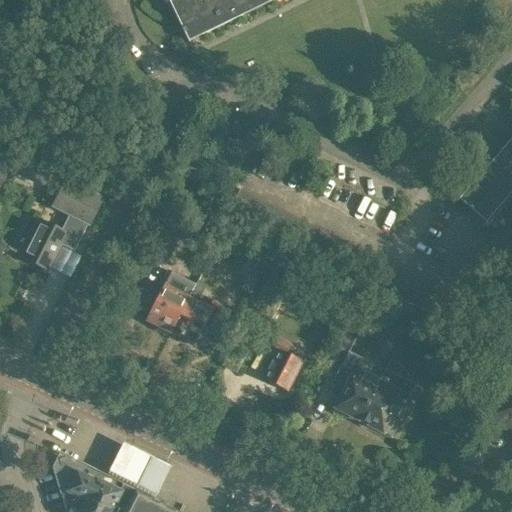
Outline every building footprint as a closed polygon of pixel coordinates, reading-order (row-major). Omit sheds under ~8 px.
[(174,0),(168,3),(187,43),(276,0),(174,0)] [(511,138),(458,200),(485,223),(500,236),(506,230),(490,217),(511,192),(511,138)] [(38,153),(47,158),(53,148),(43,143),(38,153)] [(13,171),(36,182),(43,166),(21,155),(13,171)] [(0,188),(11,167),(0,161),(0,188)] [(54,208),(70,216),(70,215),(79,220),(81,217),(86,219),(81,229),(86,231),(89,226),(90,226),(103,200),(68,182),(54,208)] [(227,215),(237,220),(250,195),(239,190),(227,215)] [(237,220),(248,225),(260,201),(250,195),(237,220)] [(248,225),(259,231),(271,206),(260,201),(248,225)] [(259,231),(270,236),(282,212),(271,206),(259,231)] [(270,236),(281,241),(293,217),(282,212),(270,236)] [(70,215),(70,216),(61,232),(37,220),(18,256),(47,271),(61,245),(74,252),(86,231),(81,229),(86,219),(81,217),(79,220),(70,215)] [(281,241),(291,247),(303,222),(293,217),(281,241)] [(291,247),(302,252),(314,228),(303,222),(291,247)] [(302,252),(313,258),(325,233),(314,228),(302,252)] [(156,229),(144,252),(167,263),(178,241),(156,229)] [(313,258),(324,263),(336,239),(325,233),(313,258)] [(324,263),(334,268),(346,244),(336,239),(324,263)] [(334,268),(345,274),(357,249),(346,244),(334,268)] [(345,274),(356,279),(368,255),(357,249),(345,274)] [(356,279),(367,284),(379,260),(368,255),(356,279)] [(367,284),(377,290),(389,266),(379,260),(367,284)] [(377,290),(388,295),(400,271),(389,266),(377,290)] [(157,297),(146,321),(170,333),(187,300),(170,291),(179,273),(170,268),(156,297),(157,297)] [(388,295),(399,300),(411,276),(400,271),(388,295)] [(399,300),(410,306),(422,282),(411,276),(399,300)] [(299,302),(302,296),(268,278),(250,311),(272,322),(282,303),(285,304),(284,306),(309,319),(317,304),(310,300),(307,306),(299,302)] [(187,300),(170,333),(194,345),(203,327),(208,330),(212,323),(216,325),(224,308),(211,302),(207,310),(197,305),(206,286),(197,281),(187,300)] [(410,306),(421,311),(433,287),(422,282),(410,306)] [(421,311),(431,317),(443,292),(433,287),(421,311)] [(443,292),(431,317),(442,322),(454,298),(443,292)] [(348,323),(359,329),(369,308),(358,302),(348,323)] [(360,330),(359,329),(348,323),(347,323),(341,337),(335,348),(347,354),(347,353),(348,353),(356,337),(360,330)] [(285,354),(289,347),(277,341),(273,349),(277,351),(263,381),(286,393),(301,363),(285,354)] [(347,354),(330,386),(343,393),(335,409),(346,414),(346,418),(352,421),(355,419),(358,421),(379,381),(366,375),(370,365),(348,353),(347,353),(347,354)] [(379,381),(358,421),(388,436),(396,421),(389,418),(399,399),(405,402),(414,385),(398,377),(403,367),(390,361),(379,381)] [(511,393),(495,414),(511,427),(511,425),(511,393)] [(170,467),(119,442),(104,472),(155,497),(170,467)] [(59,455),(53,468),(66,511),(175,511),(121,485),(121,486),(59,455)]
